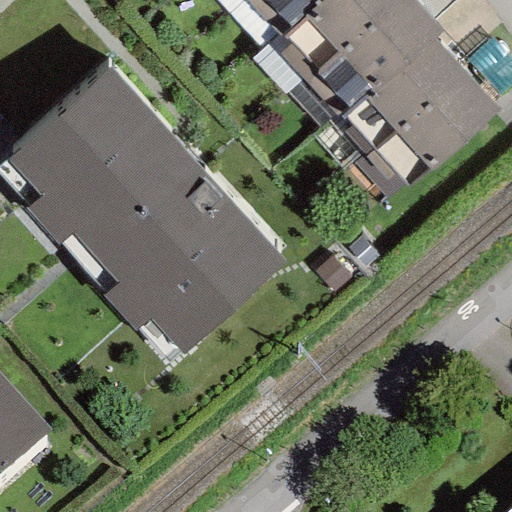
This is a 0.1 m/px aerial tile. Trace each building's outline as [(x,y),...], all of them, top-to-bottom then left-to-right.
[(242,0),(277,39),(320,0),(242,0)] [(320,0),(277,39),(270,45),(304,83),(399,0),(320,0)] [(412,0),(399,0),(304,83),(335,123),(435,38),(442,32),(412,0)] [(335,123),(366,159),(465,74),(435,38),(335,123)] [(287,266),(110,69),(0,167),(0,180),(171,371),(287,266)] [(465,74),(366,159),(358,166),(389,202),(496,109),(465,74)] [(0,471),(47,429),(0,376),(0,471)]
